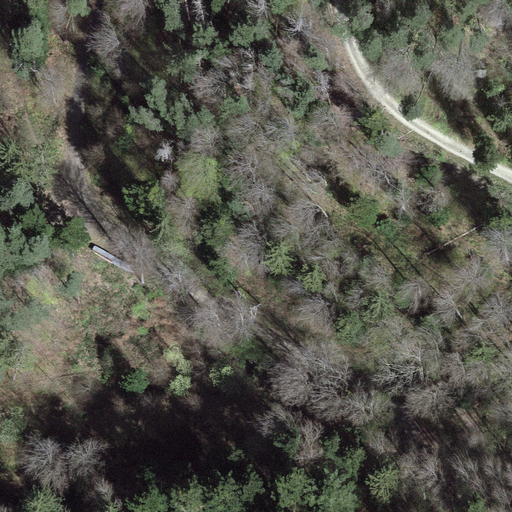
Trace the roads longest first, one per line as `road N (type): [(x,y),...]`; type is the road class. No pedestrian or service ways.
road 1 (track): [(80,196),(107,235),(383,395),(425,441)]
road 2 (track): [(336,0),(381,97),(405,120),(511,176)]
road 3 (track): [(103,0),(65,157),(80,196)]
